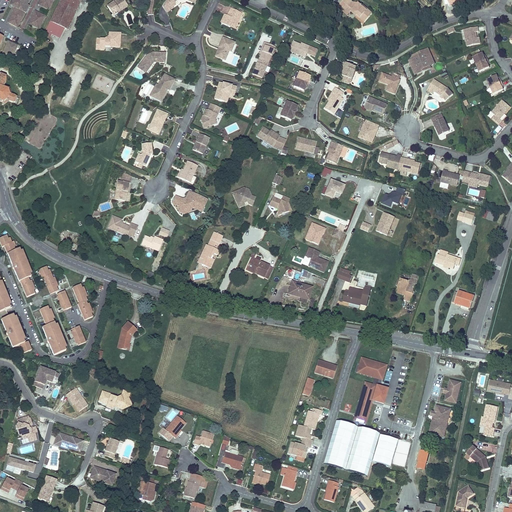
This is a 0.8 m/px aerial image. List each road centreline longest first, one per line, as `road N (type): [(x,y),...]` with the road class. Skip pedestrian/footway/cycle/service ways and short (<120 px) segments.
road 1 (secondary): [(358,332),(213,308),(109,275)]
road 2 (residential): [(0,263),(36,345),(63,359),(90,340),(109,275)]
road 3 (residential): [(304,509),(358,332)]
road 4 (unclassified): [(337,44),(381,54),(456,16),(491,12)]
road 5 (residential): [(156,189),(204,70),(193,40)]
road 6 (residential): [(409,500),(404,482),(436,346)]
road 7 (residential): [(511,221),(470,353)]
road 8 (secondary): [(109,275),(29,237),(9,211)]
road 9 (residential): [(410,137),(474,159),(511,126)]
